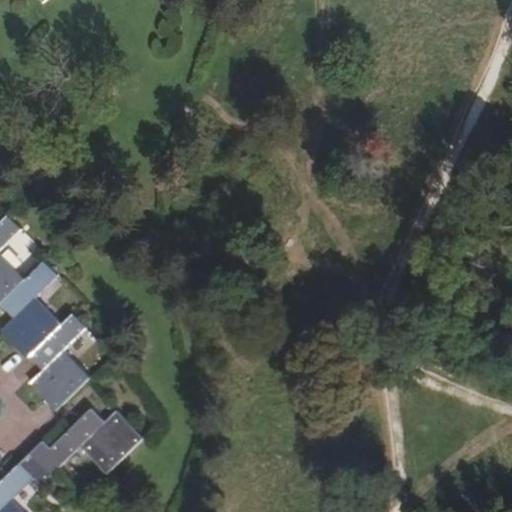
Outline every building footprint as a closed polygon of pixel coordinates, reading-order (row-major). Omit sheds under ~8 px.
[(25,278),(0,251),(22,230),(8,215),(0,222),(0,302),(25,278)] [(63,323),(37,296),(58,275),(44,260),(26,278),(25,278),(0,302),(15,317),(2,330),(29,357),(30,356),(63,323)] [(87,327),(74,313),(63,323),(30,356),(43,369),(31,382),(58,409),(91,376),(65,349),(87,327)] [(33,450),(55,472),(60,468),(83,446),(109,472),(144,436),(118,409),(106,421),(92,407),(51,447),(44,440),(33,450)] [(23,511),(12,500),(34,478),(43,485),(55,472),(33,450),(0,482),(0,511),(23,511)]
